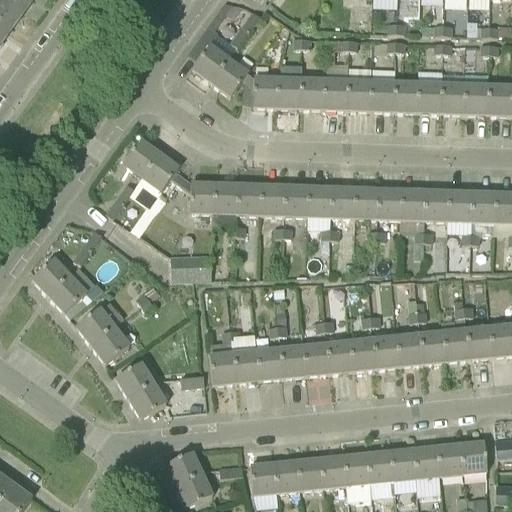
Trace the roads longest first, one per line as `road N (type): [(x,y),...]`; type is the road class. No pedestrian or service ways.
road 1 (residential): [(120,457),(151,442),(511,406)]
road 2 (residential): [(511,157),(232,146),(141,87)]
road 3 (residential): [(0,286),(141,87)]
road 4 (residential): [(120,457),(0,369)]
road 5 (residential): [(0,110),(79,0)]
